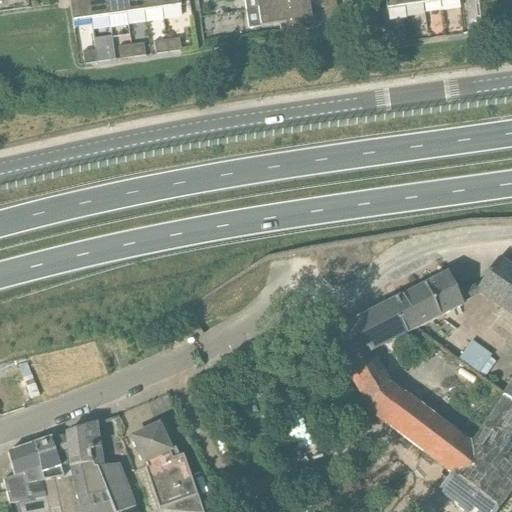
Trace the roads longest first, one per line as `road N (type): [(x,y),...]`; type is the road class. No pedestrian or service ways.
road 1 (residential): [(0,432),(366,281),(407,252),(511,233)]
road 2 (trunk): [(511,133),(212,179),(0,224)]
road 3 (tertiary): [(511,77),(185,125),(0,167)]
road 4 (trunk): [(0,274),(220,226),(511,184)]
